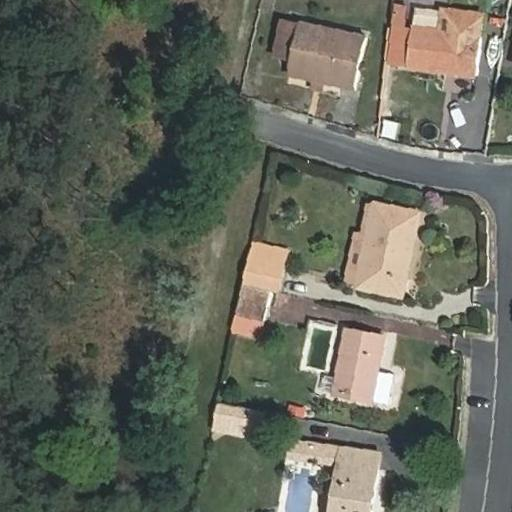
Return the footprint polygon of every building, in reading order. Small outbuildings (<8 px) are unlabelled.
[(447,11),(443,29),(452,30),(456,13),(447,11)] [(452,30),(443,29),(414,24),(406,66),(480,78),(490,18),(456,13),(452,30)] [(357,94),(370,37),(302,20),(289,78),(357,94)] [(407,299),(424,216),(380,207),(363,290),(407,299)] [(285,252),(252,245),(243,287),(275,294),(276,294),(285,252)] [(243,287),(237,314),(269,322),(275,294),(243,287)] [(308,319),(302,367),(338,372),(343,324),(308,319)] [(377,405),(389,338),(347,331),(335,397),(377,405)] [(397,408),(402,377),(383,373),(377,405),(397,408)] [(260,430),(264,410),(219,402),(215,421),(260,430)] [(343,445),(294,437),(291,451),(341,460),(343,445)] [(376,511),(385,453),(343,445),(341,460),(332,511),(376,511)]
